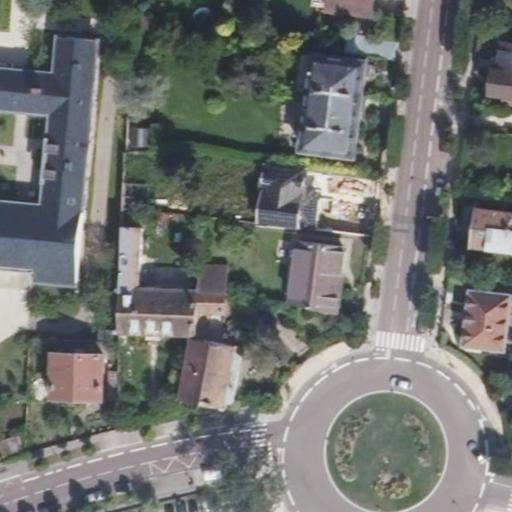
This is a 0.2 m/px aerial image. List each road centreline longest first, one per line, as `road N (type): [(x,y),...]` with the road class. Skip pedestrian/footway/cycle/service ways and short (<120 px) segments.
road 1 (tertiary): [(392,374),(443,0)]
road 2 (tertiary): [(0,508),(188,456),(300,441)]
road 3 (tertiary): [(465,473),(456,416),(429,387),(392,374)]
road 4 (tertiary): [(392,374),(356,377),(326,395),(300,441)]
